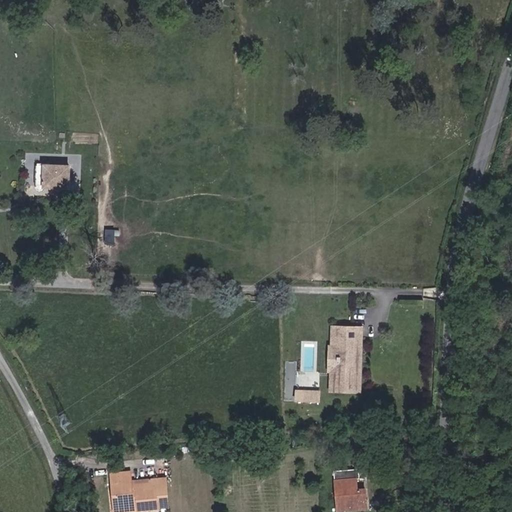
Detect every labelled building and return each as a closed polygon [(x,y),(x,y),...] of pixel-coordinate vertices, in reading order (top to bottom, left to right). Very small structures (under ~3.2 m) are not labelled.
[(68,182),(69,180),(69,166),(44,165),(44,166),(32,165),(32,186),(35,186),(36,189),(38,190),(40,191),(42,190),(44,189),(44,187),(62,188),(66,184),(68,182)] [(358,354),(358,348),(361,348),(361,328),(333,327),(332,347),(338,347),(337,370),(331,370),(331,390),(359,391),(360,371),(357,371),(358,365),(354,365),(354,354),(358,354)] [(337,370),(338,347),(332,347),(330,347),(329,370),(331,370),(337,370)] [(314,389),(315,379),(300,379),(299,389),(314,389)] [(367,508),(365,489),(356,490),(355,479),(358,478),(357,470),(334,472),(337,511),(367,508)] [(168,507),(165,478),(131,481),(130,472),(111,474),(113,493),(134,491),(135,510),(168,507)] [(135,510),(134,491),(113,493),(115,511),(135,510)]
